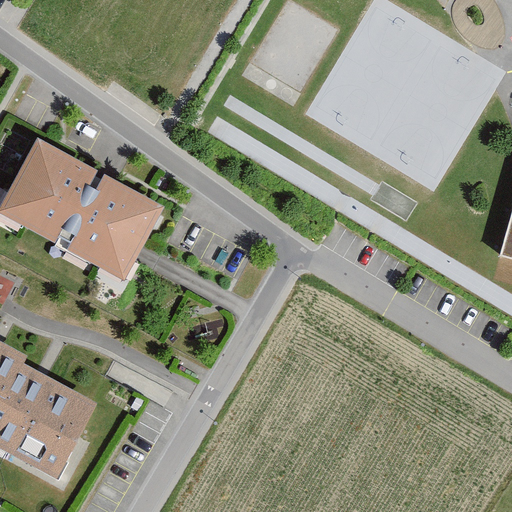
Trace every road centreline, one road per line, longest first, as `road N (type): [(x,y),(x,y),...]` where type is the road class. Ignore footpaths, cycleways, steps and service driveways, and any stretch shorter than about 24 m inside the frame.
road 1 (unclassified): [(296,252),(0,38)]
road 2 (residential): [(140,511),(296,252)]
road 3 (unclassified): [(296,252),(511,380)]
